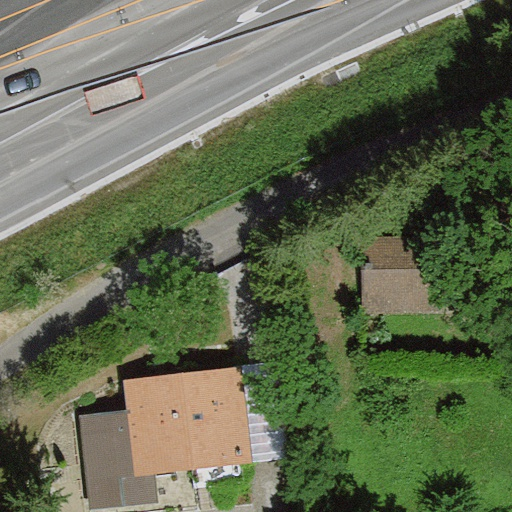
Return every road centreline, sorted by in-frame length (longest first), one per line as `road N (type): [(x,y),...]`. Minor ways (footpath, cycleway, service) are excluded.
road 1 (residential): [(511,100),(418,135),(268,208),(0,367)]
road 2 (motorway): [(0,151),(337,0)]
road 3 (motorway): [(0,103),(190,0)]
